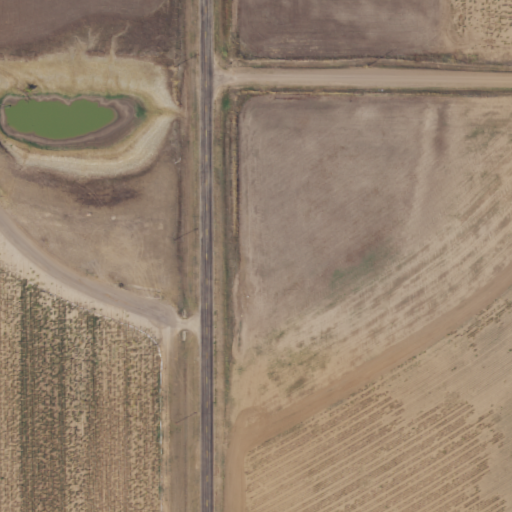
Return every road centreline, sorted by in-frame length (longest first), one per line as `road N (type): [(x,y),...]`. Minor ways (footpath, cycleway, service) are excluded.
road 1 (secondary): [(210,0),(208,511)]
road 2 (residential): [(211,76),(511,76)]
road 3 (residential): [(208,319),(124,308),(0,225)]
